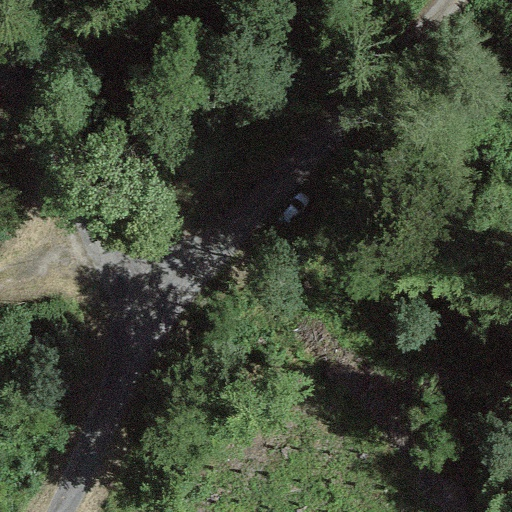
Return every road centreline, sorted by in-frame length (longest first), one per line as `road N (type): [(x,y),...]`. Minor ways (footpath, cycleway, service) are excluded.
road 1 (unclassified): [(52,511),(163,301),(0,68)]
road 2 (track): [(452,0),(163,301)]
